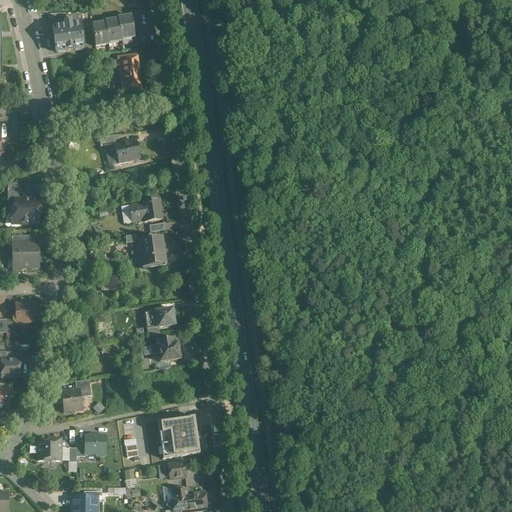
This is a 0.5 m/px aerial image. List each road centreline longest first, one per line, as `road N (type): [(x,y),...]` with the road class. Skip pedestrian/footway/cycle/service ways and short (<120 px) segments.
road 1 (track): [(379,511),(463,68),(433,0)]
road 2 (primary): [(189,0),(266,511)]
road 3 (residential): [(227,511),(154,0)]
road 4 (track): [(511,17),(258,20),(212,45)]
road 5 (residential): [(64,286),(50,136),(17,0)]
road 6 (residential): [(0,461),(39,394),(64,286)]
